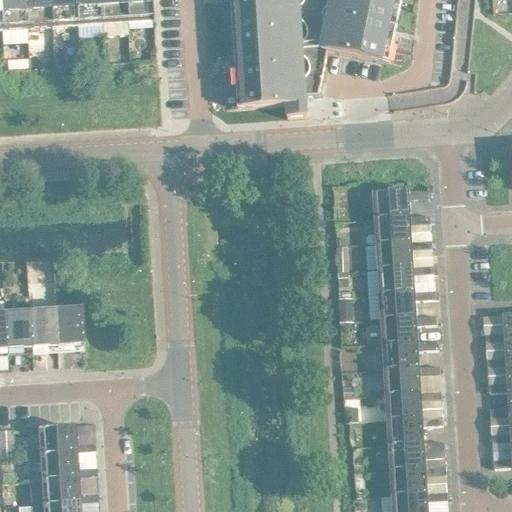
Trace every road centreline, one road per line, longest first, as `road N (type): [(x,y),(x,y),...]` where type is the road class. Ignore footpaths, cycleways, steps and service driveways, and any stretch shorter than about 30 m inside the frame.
road 1 (residential): [(461,227),(475,511),(511,510)]
road 2 (unclassified): [(183,384),(172,147)]
road 3 (unclassified): [(172,147),(0,156)]
road 4 (unclassified): [(200,146),(356,134)]
road 5 (residential): [(193,0),(200,146)]
road 6 (unclassified): [(190,511),(183,384)]
road 7 (residential): [(120,511),(113,386)]
